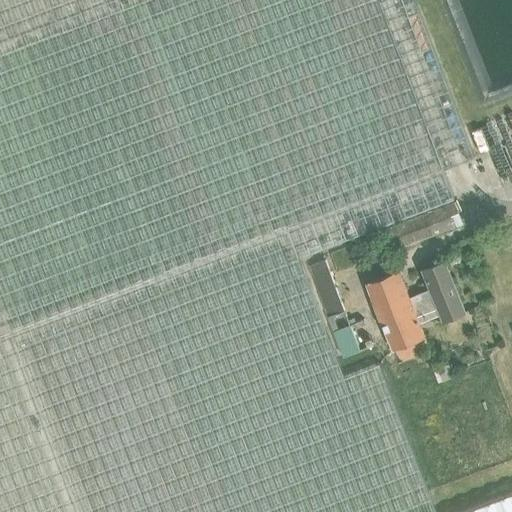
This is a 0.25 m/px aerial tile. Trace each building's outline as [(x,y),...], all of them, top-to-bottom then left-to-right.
[(0,0),(0,511),(511,511),(511,493),(509,495),(465,511),(437,511),(436,509),(390,387),(381,362),(374,364),(344,376),(311,289),(299,257),(454,197),(443,168),(475,156),(415,0),(383,0),(380,2),(379,0),(0,0)] [(511,103),(479,116),(488,143),(507,137),(511,150),(511,103)] [(382,230),(390,251),(463,222),(454,201),(382,230)] [(361,350),(351,324),(326,259),(310,265),(345,356),(361,350)] [(444,319),(464,311),(444,262),(423,270),(430,288),(410,296),(399,269),(368,281),(400,363),(430,351),(419,323),(442,314),(444,319)]
